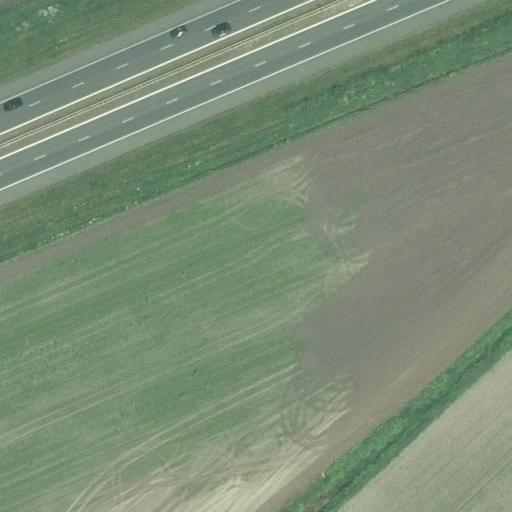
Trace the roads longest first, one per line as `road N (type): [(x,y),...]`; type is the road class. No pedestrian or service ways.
road 1 (motorway): [(0,177),(418,0)]
road 2 (motorway): [(283,0),(0,121)]
